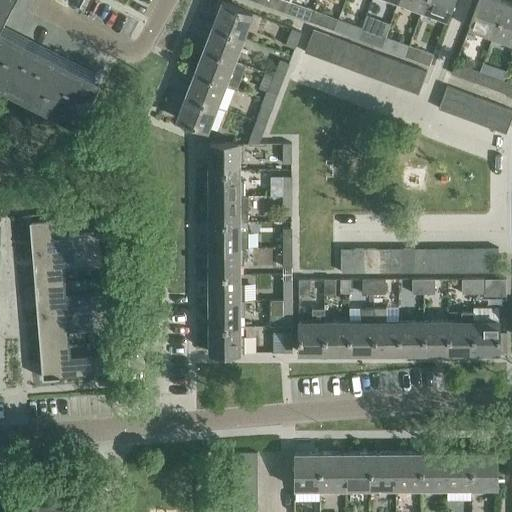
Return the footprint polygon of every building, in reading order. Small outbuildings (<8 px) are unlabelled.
[(0,0),(0,78),(77,118),(100,73),(98,72),(97,74),(3,25),(13,6),(6,2),(6,0),(0,0)] [(222,0),(221,0),(213,24),(244,35),(253,12),(222,0)] [(264,0),(264,2),(287,11),(291,0),(289,0),(264,0)] [(287,11),(311,19),(314,9),(291,0),(287,11)] [(399,0),(422,8),(425,0),(399,0)] [(425,0),(422,8),(447,17),(453,0),(425,0)] [(478,0),(469,26),(493,34),(505,0),(503,0),(478,0)] [(493,34),(511,41),(511,2),(505,0),(493,34)] [(311,19),(334,28),(338,18),(314,9),(311,19)] [(334,28),(358,37),(362,27),(338,18),(334,28)] [(213,24),(204,47),(235,59),(244,35),(213,24)] [(285,42),(295,46),(302,30),(292,26),(285,42)] [(358,37),(381,46),(385,35),(362,27),(358,37)] [(306,51),(317,55),(325,32),(314,28),(306,51)] [(317,55),(329,59),(337,37),(325,32),(317,55)] [(381,46),(405,54),(409,44),(385,35),(381,46)] [(329,59),(340,63),(348,41),(337,37),(329,59)] [(340,63),(351,67),(359,45),(348,41),(340,63)] [(409,44),(405,54),(430,63),(433,53),(409,44)] [(351,67),(362,71),(370,49),(359,45),(351,67)] [(204,47),(195,70),(226,82),(235,59),(204,47)] [(362,71),(373,76),(382,53),(370,49),(362,71)] [(373,76),(385,80),(393,57),(382,53),(373,76)] [(280,57),(274,74),(283,77),(289,61),(280,57)] [(385,80),(397,84),(405,62),(393,57),(385,80)] [(452,72),(476,80),(480,70),(456,61),(452,72)] [(397,84),(408,88),(416,66),(405,62),(397,84)] [(408,88),(419,92),(427,70),(416,66),(408,88)] [(195,70),(186,93),(217,105),(226,82),(195,70)] [(476,80),(500,89),(504,79),(480,70),(476,80)] [(283,77),(274,74),(268,89),(277,93),(283,77)] [(500,89),(511,93),(511,81),(504,79),(500,89)] [(439,107),(450,111),(458,89),(447,84),(439,107)] [(450,111),(461,115),(469,93),(458,89),(450,111)] [(217,105),(186,93),(177,117),(208,129),(217,105)] [(461,115),(473,120),(481,97),(469,93),(461,115)] [(473,120),(484,124),(492,101),(481,97),(473,120)] [(484,124),(495,128),(503,106),(492,101),(484,124)] [(262,104),(256,120),(266,124),(272,107),(262,104)] [(511,108),(503,106),(495,128),(506,132),(511,116),(511,108)] [(266,124),(256,120),(247,142),(259,141),(266,124)] [(210,142),(210,169),(239,168),(239,158),(245,158),(244,141),(210,142)] [(283,141),(283,161),(292,161),(292,141),(283,141)] [(210,169),(210,194),(245,194),(245,178),(239,178),(239,168),(210,169)] [(283,174),(283,194),(292,194),(292,174),(283,174)] [(210,194),(210,220),(248,220),(247,194),(245,194),(210,194)] [(292,194),(283,194),(283,213),(293,213),(292,194)] [(60,217),(30,220),(32,251),(100,246),(98,228),(61,231),(60,217)] [(210,220),(210,246),(245,246),(248,246),(248,220),(210,220)] [(283,226),(283,245),(292,245),(292,226),(283,226)] [(283,245),(283,272),(292,272),(292,245),(283,245)] [(475,245),(463,246),(463,270),(475,270),(475,245)] [(487,245),(475,245),(475,270),(487,270),(487,245)] [(499,245),(487,245),(487,270),(499,270),(499,245)] [(100,246),(32,251),(35,283),(65,280),(64,268),(101,265),(100,246)] [(210,246),(210,272),(239,272),(239,262),(245,262),(245,246),(210,246)] [(354,246),(343,246),(342,246),(342,270),(354,270),(354,246)] [(365,246),(354,246),(354,270),(365,270),(365,246)] [(378,246),(365,246),(365,270),(378,270),(378,246)] [(390,246),(378,246),(378,270),(390,270),(390,246)] [(403,246),(390,246),(390,270),(403,270),(403,246)] [(414,246),(403,246),(403,270),(414,270),(414,246)] [(427,246),(414,246),(414,270),(427,270),(427,246)] [(439,246),(427,246),(427,270),(439,270),(439,246)] [(451,246),(439,246),(439,270),(451,270),(451,246)] [(463,246),(451,246),(451,270),(463,270),(463,246)] [(210,272),(210,298),(245,298),(245,282),(239,282),(239,272),(210,272)] [(283,272),(283,298),(292,298),(292,272),(283,272)] [(425,291),(425,276),(412,277),(413,291),(425,291)] [(435,276),(425,276),(425,291),(435,291),(435,276)] [(473,291),(473,276),(462,276),(462,291),(473,291)] [(485,276),(473,276),(473,291),(485,291),(485,276)] [(499,276),(485,276),(485,291),(485,294),(507,294),(507,277),(507,276),(499,276)] [(299,277),(299,292),(310,292),(310,277),(299,277)] [(324,277),(324,292),(336,291),(336,277),(324,277)] [(375,291),(375,277),(363,277),(363,292),(375,291)] [(386,277),(375,277),(375,291),(386,291),(386,277)] [(65,280),(35,283),(37,314),(105,309),(103,290),(66,293),(65,280)] [(210,298),(210,324),(240,324),(239,314),(246,314),(245,298),(210,298)] [(292,298),(283,298),(283,317),(292,317),(292,298)] [(326,351),(325,320),(325,306),(312,306),(312,320),(299,320),(299,351),(326,351)] [(362,320),(350,320),(350,350),(375,350),(375,306),(362,306),(362,320)] [(387,306),(375,306),(375,350),(400,350),(400,320),(387,320),(387,306)] [(105,309),(37,314),(40,345),(70,343),(69,330),(106,327),(105,309)] [(462,319),(450,319),(450,350),(474,350),(474,310),(461,310),(462,319)] [(498,310),(474,310),(474,350),(499,350),(499,330),(499,319),(498,319),(498,310)] [(425,319),(400,320),(400,350),(425,350),(425,319)] [(450,319),(425,319),(425,350),(450,350),(450,319)] [(350,320),(325,320),(326,351),(350,350),(350,320)] [(240,324),(210,324),(210,351),(245,351),(245,334),(240,334),(240,324)] [(283,330),(283,350),(292,350),(292,330),(283,330)] [(70,343),(40,345),(43,377),(110,372),(108,352),(71,356),(70,343)] [(320,487),(320,450),(295,451),(295,487),(320,487)] [(345,450),(320,450),(320,487),(346,487),(345,450)] [(371,450),(345,450),(346,487),(371,486),(371,450)] [(396,450),(371,450),(371,486),(396,486),(396,450)] [(421,450),(396,450),(396,486),(421,486),(421,450)] [(446,450),(421,450),(421,486),(447,486),(446,450)] [(472,450),(446,450),(447,486),(472,486),(472,450)] [(497,450),(472,450),(472,486),(498,486),(497,450)] [(234,451),(234,463),(258,463),(258,451),(234,451)] [(234,463),(234,475),(258,475),(258,463),(234,463)] [(49,471),(41,469),(37,469),(35,480),(47,482),(49,471)] [(234,475),(234,487),(258,487),(258,475),(234,475)] [(234,487),(234,499),(258,499),(258,487),(234,487)] [(79,511),(82,497),(34,490),(30,511),(79,511)] [(234,499),(234,511),(258,511),(258,499),(234,499)]
